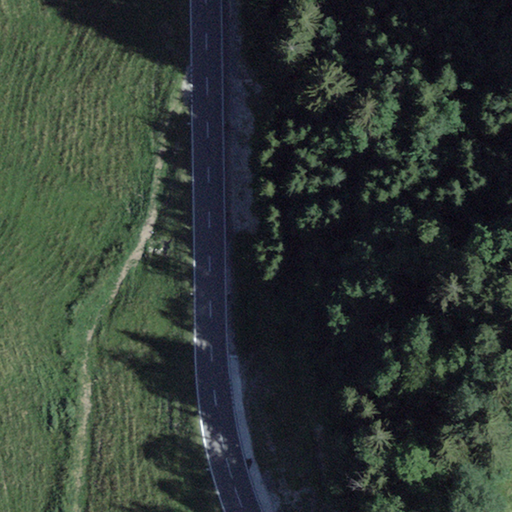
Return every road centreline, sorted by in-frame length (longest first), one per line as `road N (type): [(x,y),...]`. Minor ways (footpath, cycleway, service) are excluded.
road 1 (secondary): [(206,0),(217,405),(247,511)]
road 2 (track): [(207,65),(180,106),(141,248),(88,364),(78,511)]
